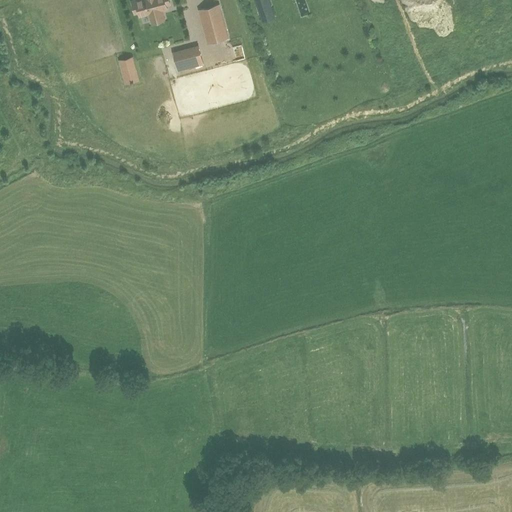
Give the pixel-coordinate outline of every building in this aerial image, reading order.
[(152,23),(162,20),(164,20),(162,10),(167,8),(166,5),(170,4),(169,0),(134,0),(132,1),(135,13),(139,12),(140,16),(149,13),(152,23)] [(260,0),(256,2),(260,14),(261,14),(272,10),(268,0),(260,0)] [(219,5),(199,10),(208,43),(227,37),(219,5)] [(198,45),(192,47),(173,52),(178,70),(203,64),(198,45)] [(138,82),(132,58),(119,61),(125,85),(138,82)]
